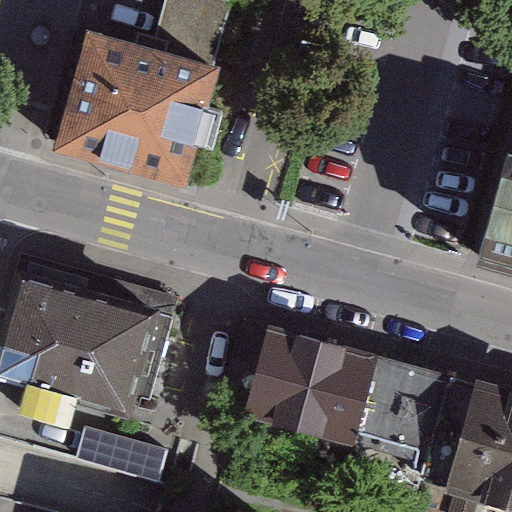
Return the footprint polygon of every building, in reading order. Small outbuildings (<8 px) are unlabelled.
[(165,0),(152,50),(213,65),(230,1),(227,0),(165,0)] [(88,33),(58,147),(182,180),(213,65),(152,50),(88,33)] [(511,138),(480,255),(511,264),(511,138)] [(215,315),(30,265),(4,360),(77,380),(71,404),(122,419),(129,394),(189,411),(215,315)] [(437,498),(470,383),(270,330),(247,413),(357,441),(348,473),(437,498)] [(508,511),(511,511),(511,394),(470,383),(437,498),(433,511),(471,511),(474,503),(508,511)] [(85,455),(164,479),(174,446),(96,422),(85,455)]
